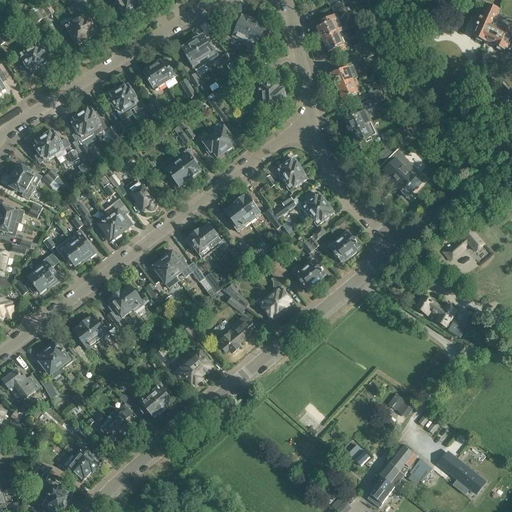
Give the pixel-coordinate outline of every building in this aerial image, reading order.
[(122,15),(124,16),(125,15),(125,16),(136,10),(129,0),(112,0),(113,0),(115,4),(117,5),(118,4),(121,9),(120,10),(120,12),(122,15)] [(129,0),(136,10),(136,11),(143,6),(142,6),(146,4),(143,0),(129,0)] [(344,7),(341,2),(341,1),(330,8),(334,13),(344,7)] [(43,5),(44,7),(44,8),(39,12),(41,15),(44,13),(46,16),(48,15),(49,16),(54,12),(48,2),(43,5)] [(75,17),(74,17),(88,40),(92,37),(93,35),(97,32),(79,2),(69,8),(75,17)] [(498,47),(497,48),(497,49),(501,50),(502,50),(502,49),(505,50),(506,49),(511,51),(511,48),(511,38),(511,35),(511,26),(507,24),(506,25),(505,26),(505,25),(504,26),(501,25),(500,27),(494,24),(500,12),(487,6),(481,19),(477,28),(478,28),(474,37),(477,38),(477,40),(482,43),(483,42),(484,41),(498,47)] [(41,15),(39,12),(37,8),(31,12),(37,22),(43,19),(41,15)] [(323,40),(323,41),(344,31),(343,28),(342,28),(338,20),(339,19),(337,15),(321,22),(322,26),(317,29),(318,29),(323,40)] [(245,45),(254,22),(253,22),(252,21),(249,19),(248,20),(242,18),(241,22),(238,21),(238,19),(232,16),(228,26),(227,27),(226,28),(227,29),(226,31),(224,36),(226,37),(225,39),(232,42),(233,42),(234,42),(235,42),(236,42),(237,42),(245,45)] [(66,27),(72,37),(77,45),(78,44),(80,45),(88,40),(74,17),(68,21),(62,25),(64,29),(66,27)] [(255,23),(254,22),(245,45),(251,48),(252,46),(257,47),(258,44),(267,48),(267,47),(268,47),(269,45),(269,44),(273,34),(267,31),(266,33),(263,32),(265,27),(260,25),(260,24),(256,22),(255,23)] [(344,31),(323,41),(327,48),(328,52),(328,53),(337,48),(338,50),(343,48),(343,46),(344,45),(341,39),(345,37),(343,32),(344,31)] [(207,44),(206,42),(203,36),(198,39),(196,39),(193,41),(193,42),(192,43),(196,48),(205,64),(216,58),(214,55),(210,48),(213,47),(208,40),(209,42),(207,44)] [(27,44),(31,50),(41,66),(43,66),(46,64),(47,62),(51,60),(44,48),(39,40),(37,42),(35,40),(27,44)] [(356,52),(366,48),(370,47),(368,41),(354,46),(356,52)] [(196,70),(205,64),(196,48),(192,43),(190,43),(187,45),(187,46),(182,49),(186,56),(185,57),(183,55),(183,56),(187,63),(189,61),(194,68),(196,70)] [(366,48),(356,52),(358,58),(373,53),(370,47),(366,48)] [(19,54),(26,65),(30,73),(35,70),(36,70),(39,68),(40,66),(41,66),(31,50),(25,53),(24,51),(19,54)] [(227,54),(222,58),(227,66),(232,63),(227,54)] [(158,63),(153,66),(165,85),(175,78),(164,60),(160,63),(158,63)] [(335,87),(351,81),(347,69),(349,68),(347,65),(339,68),(340,71),(331,75),(335,86),(335,87)] [(165,85),(153,66),(149,68),(148,70),(144,73),(155,91),(165,85)] [(195,74),(189,78),(195,89),(202,85),(195,74)] [(286,102),(285,99),(284,98),(282,76),(275,77),(276,85),(259,86),(259,92),(265,92),(265,100),(263,100),(264,110),(265,112),(266,113),(268,113),(270,111),(271,109),(285,108),(284,102),(286,102)] [(199,97),(197,98),(187,80),(181,84),(191,101),(195,99),(199,104),(202,102),(199,97)] [(353,80),(351,81),(335,87),(335,88),(337,87),(342,99),(351,95),(352,97),(357,95),(357,93),(358,92),(353,80)] [(119,91),(118,92),(129,110),(133,108),(136,113),(144,108),(140,102),(140,103),(139,103),(128,86),(124,88),(123,88),(119,90),(119,91)] [(382,94),(380,89),(369,94),(371,99),(382,94)] [(129,110),(118,92),(117,92),(116,92),(113,94),(113,95),(108,98),(119,116),(129,110)] [(363,112),(361,113),(345,121),(348,127),(346,127),(349,133),(351,132),(351,133),(372,123),(366,112),(375,107),(374,105),(385,100),(382,94),(371,99),(372,100),(360,105),(363,112)] [(213,98),(208,101),(226,125),(231,121),(213,98)] [(151,104),(159,116),(162,115),(160,112),(163,111),(156,101),(151,104)] [(159,116),(151,104),(146,107),(155,121),(160,118),(159,116)] [(82,115),(81,115),(93,135),(103,129),(91,109),(87,112),(85,111),(82,113),(82,115)] [(80,115),(78,115),(75,117),(75,118),(71,121),(84,143),(94,136),(93,135),(81,115),(80,115)] [(407,123),(402,117),(392,125),(398,131),(407,123)] [(405,138),(419,126),(414,121),(400,133),(405,138)] [(121,122),(116,125),(124,138),(129,135),(121,122)] [(372,123),(351,133),(357,145),(366,141),(367,143),(372,140),(371,138),(377,135),(372,123)] [(114,127),(109,130),(115,139),(116,141),(120,139),(119,137),(120,136),(114,127)] [(183,131),(190,141),(195,137),(189,129),(188,130),(186,128),(183,131)] [(224,128),(214,136),(226,152),(227,152),(229,151),(232,149),(233,147),(236,144),(224,128)] [(45,137),(44,138),(55,155),(65,149),(54,131),(49,134),(48,134),(45,135),(45,137)] [(179,134),(181,135),(179,136),(186,145),(190,141),(183,131),(179,134)] [(390,132),(386,134),(387,135),(382,137),(385,143),(391,138),(392,136),(390,132)] [(226,152),(214,136),(210,138),(207,134),(201,138),(204,143),(214,155),(217,159),(226,152)] [(55,155),(44,138),(43,138),(41,138),(38,140),(38,141),(34,144),(40,155),(36,157),(40,164),(45,161),(45,162),(55,155)] [(92,156),(86,147),(81,150),(78,152),(82,158),(84,161),(92,156)] [(74,151),(69,154),(74,163),(82,158),(78,152),(76,150),(74,151)] [(410,187),(413,191),(421,184),(410,174),(415,169),(397,150),(381,166),(385,170),(384,171),(390,177),(389,178),(388,177),(388,178),(396,186),(396,187),(402,194),(403,193),(408,188),(408,189),(410,187)] [(188,155),(177,163),(191,180),(191,179),(193,179),(197,177),(197,175),(199,174),(198,173),(200,171),(188,155)] [(146,157),(143,160),(151,170),(156,166),(149,158),(147,159),(146,157)] [(294,159),(277,171),(278,170),(284,180),(301,170),(300,169),(301,167),(299,165),(298,165),(294,159)] [(173,178),(175,181),(180,187),(184,184),(185,184),(191,180),(177,163),(171,167),(168,164),(162,169),(170,180),(173,178)] [(13,175),(36,188),(42,177),(19,164),(16,169),(15,169),(13,173),(14,174),(13,175)] [(108,167),(103,171),(116,188),(121,184),(108,167)] [(57,184),(60,188),(63,185),(58,178),(59,177),(52,170),(48,175),(54,181),(57,184)] [(301,170),(284,180),(291,190),(289,191),(289,192),(307,180),(304,175),(304,173),(303,171),(302,171),(301,170)] [(29,200),(36,188),(13,175),(13,176),(11,176),(9,179),(10,180),(8,185),(24,195),(23,196),(29,200)] [(57,184),(54,181),(48,175),(43,179),(52,188),(57,184)] [(264,180),(268,186),(270,189),(279,184),(277,181),(274,183),(270,176),(264,180)] [(100,184),(104,189),(111,197),(116,193),(109,185),(110,184),(105,177),(101,180),(103,182),(100,184)] [(140,212),(143,210),(146,207),(149,210),(152,210),(154,209),(155,207),(156,204),(145,190),(147,188),(144,186),(143,187),(137,179),(126,188),(122,183),(121,184),(116,188),(123,197),(129,192),(131,194),(130,195),(136,203),(134,205),(140,212)] [(326,202),(324,200),(323,200),(319,195),(315,198),(313,196),(302,205),(297,199),(294,201),(293,201),(284,207),(274,213),(277,217),(276,218),(278,219),(283,216),(284,216),(288,213),(289,211),(297,206),(299,210),(301,210),(305,214),(304,215),(306,218),(308,218),(309,219),(311,216),(312,217),(326,204),(326,202)] [(281,202),(284,207),(293,201),(290,196),(281,202)] [(261,216),(247,197),(245,198),(244,197),(243,199),(241,199),(238,202),(237,204),(236,204),(249,221),(255,217),(256,220),(261,216)] [(120,200),(104,212),(121,235),(131,227),(123,218),(130,213),(120,200)] [(80,203),(78,205),(75,207),(90,227),(95,223),(80,203)] [(34,204),(32,209),(40,214),(43,208),(34,204)] [(249,221),(236,204),(231,208),(230,209),(226,212),(234,223),(232,224),(238,233),(246,228),(244,225),(249,221)] [(326,204),(312,217),(316,223),(314,224),(317,228),(334,214),(330,209),(330,207),(329,205),(327,205),(326,204)] [(0,218),(16,223),(22,224),(24,224),(25,220),(23,218),(25,212),(18,210),(18,211),(2,207),(0,213),(0,212),(0,218)] [(40,214),(32,209),(29,215),(40,220),(41,218),(39,216),(40,214)] [(283,226),(278,219),(276,218),(277,217),(274,213),(271,209),(264,213),(271,222),(271,221),(278,230),(283,226)] [(99,226),(112,242),(121,235),(104,212),(107,216),(97,223),(99,226)] [(78,216),(74,219),(72,221),(78,230),(83,226),(78,218),(79,217),(78,216)] [(13,234),(16,223),(0,218),(0,231),(14,235),(14,234),(13,234)] [(221,242),(209,226),(205,229),(203,228),(197,232),(211,250),(212,252),(219,248),(221,250),(223,249),(224,251),(227,249),(238,265),(244,261),(235,248),(231,250),(224,240),(221,242)] [(315,237),(317,240),(326,233),(321,228),(313,235),(315,237)] [(73,244),(85,259),(88,257),(90,258),(95,254),(91,249),(83,237),(85,236),(80,230),(75,234),(69,239),(73,244)] [(346,232),(337,240),(352,258),(357,254),(357,252),(361,249),(346,231),(346,232)] [(459,241),(458,240),(443,252),(451,261),(466,249),(464,247),(469,243),(476,252),(484,246),(471,231),(459,241)] [(211,250),(197,232),(188,239),(190,242),(187,244),(193,251),(195,249),(201,257),(211,250)] [(35,250),(39,244),(15,239),(15,236),(12,235),(10,244),(12,244),(27,248),(35,250)] [(310,242),(308,243),(310,247),(313,245),(316,243),(313,239),(312,238),(309,240),(310,242)] [(50,251),(53,249),(54,247),(47,239),(43,242),(50,251)] [(352,258),(337,240),(328,247),(328,246),(327,246),(342,264),(346,261),(348,261),(352,258)] [(306,241),(301,245),(309,255),(316,249),(313,245),(310,247),(308,243),(306,241)] [(237,247),(239,249),(244,255),(249,252),(247,249),(242,243),(237,247)] [(26,255),(27,248),(12,244),(12,245),(13,246),(11,252),(26,255)] [(86,261),(85,259),(73,244),(63,252),(75,267),(84,260),(85,262),(86,261)] [(0,264),(6,266),(8,254),(9,255),(9,254),(0,252),(0,264)] [(182,273),(183,275),(186,272),(189,275),(192,273),(200,283),(205,279),(201,274),(194,264),(189,268),(181,258),(178,260),(172,252),(163,260),(176,277),(182,273)] [(38,271),(50,286),(54,283),(55,284),(60,280),(51,269),(59,263),(53,255),(41,264),(43,267),(38,271)] [(219,262),(214,255),(210,258),(213,262),(215,261),(217,264),(219,262)] [(309,263),(303,267),(318,285),(322,282),(323,280),(327,277),(310,256),(306,260),(309,263)] [(150,270),(157,280),(160,278),(169,289),(179,281),(176,277),(163,260),(150,270)] [(278,260),(272,264),(283,277),(288,273),(278,260)] [(269,296),(283,312),(284,312),(285,312),(288,310),(288,309),(293,305),(280,289),(283,287),(278,281),(283,277),(272,264),(267,269),(275,278),(273,280),(274,288),(276,291),(269,296)] [(308,292),(311,290),(312,289),(313,289),(318,285),(303,267),(294,275),(294,274),(293,274),(308,292)] [(51,288),(50,286),(38,271),(36,268),(32,271),(34,274),(28,278),(33,284),(29,288),(34,294),(38,291),(40,294),(49,287),(50,288),(51,288)] [(205,279),(216,294),(223,289),(212,274),(205,279)] [(2,279),(3,277),(0,276),(0,286),(9,289),(11,281),(2,279)] [(28,292),(19,281),(14,285),(22,296),(28,292)] [(246,309),(250,304),(250,303),(241,296),(232,283),(222,291),(246,309)] [(152,284),(145,289),(152,299),(159,294),(152,284)] [(124,290),(119,294),(136,316),(134,313),(144,305),(143,303),(147,300),(143,295),(139,298),(130,287),(126,290),(124,290)] [(136,316),(119,294),(108,302),(109,304),(107,305),(114,313),(109,316),(119,329),(127,322),(124,318),(129,314),(132,319),(136,316)] [(261,304),(265,309),(274,320),(279,316),(280,316),(282,315),(282,313),(283,312),(269,296),(264,301),(261,304)] [(444,310),(440,308),(423,296),(415,308),(427,316),(430,311),(440,317),(436,323),(444,328),(449,321),(450,322),(456,313),(454,313),(455,311),(447,306),(444,310)] [(171,297),(165,301),(171,309),(177,306),(171,297)] [(0,319),(2,321),(4,316),(11,319),(17,306),(0,298),(0,319)] [(231,299),(229,301),(227,304),(243,315),(246,309),(231,299)] [(83,324),(97,342),(102,338),(104,340),(109,336),(103,328),(102,329),(95,320),(96,320),(93,316),(88,320),(88,321),(83,324)] [(225,345),(222,347),(226,352),(229,350),(232,354),(240,348),(238,345),(256,331),(244,317),(232,327),(233,328),(222,338),(223,340),(221,341),(225,345)] [(145,327),(143,325),(139,320),(136,323),(139,328),(140,327),(141,330),(145,327)] [(449,331),(459,337),(465,327),(455,321),(449,331)] [(466,328),(477,334),(480,327),(470,321),(466,328)] [(87,349),(97,342),(83,324),(79,328),(78,327),(72,331),(75,335),(76,335),(87,349)] [(114,329),(109,332),(119,345),(124,341),(114,329)] [(188,329),(183,333),(191,341),(195,337),(188,329)] [(48,352),(60,368),(62,370),(74,360),(69,353),(66,355),(64,352),(63,351),(57,343),(50,348),(51,349),(48,352)] [(93,363),(87,355),(86,355),(79,346),(75,350),(77,353),(87,367),(88,367),(90,370),(94,367),(92,364),(93,363)] [(77,353),(75,350),(74,350),(72,347),(69,349),(74,356),(77,353)] [(60,368),(48,352),(47,350),(46,351),(45,352),(41,354),(41,355),(35,360),(36,360),(39,364),(40,363),(50,376),(52,378),(56,374),(54,372),(60,368)] [(201,353),(191,361),(203,376),(205,375),(206,375),(209,372),(209,371),(212,368),(209,364),(209,363),(201,353)] [(203,376),(191,361),(175,374),(172,369),(166,374),(175,386),(181,381),(182,382),(186,379),(192,385),(194,384),(196,386),(202,381),(200,379),(203,376)] [(20,393),(22,395),(22,396),(23,396),(23,397),(24,397),(26,397),(27,397),(28,396),(28,397),(40,387),(32,376),(26,380),(24,377),(24,376),(22,377),(23,378),(22,379),(20,377),(20,376),(19,375),(16,371),(16,372),(15,371),(15,372),(10,375),(10,376),(3,381),(9,390),(14,386),(20,393)] [(43,385),(51,399),(57,396),(49,382),(43,385)] [(149,394),(163,411),(164,410),(166,410),(168,408),(168,407),(172,403),(168,398),(172,394),(164,385),(162,386),(161,385),(149,394)] [(163,411),(149,394),(138,404),(139,406),(138,407),(145,417),(149,413),(154,419),(158,415),(160,415),(162,413),(162,412),(163,411)] [(120,399),(125,405),(129,409),(133,405),(125,395),(120,399)] [(397,395),(390,405),(396,410),(403,400),(397,395)] [(406,418),(414,408),(407,403),(400,413),(406,418)] [(117,421),(112,425),(126,442),(127,440),(128,440),(131,438),(131,436),(134,434),(131,429),(132,428),(125,421),(133,414),(129,409),(125,405),(120,409),(123,413),(115,419),(117,421)] [(435,413),(430,409),(418,423),(423,427),(435,413)] [(24,428),(28,423),(22,419),(23,418),(16,412),(11,418),(18,424),(18,423),(24,428)] [(444,420),(439,416),(428,431),(433,435),(444,420)] [(102,431),(106,436),(112,444),(114,443),(118,448),(121,445),(123,445),(125,443),(125,442),(126,442),(112,425),(107,419),(98,427),(101,431),(102,431)] [(78,451),(81,453),(76,459),(91,472),(93,474),(95,472),(95,473),(99,469),(98,468),(101,464),(85,449),(92,441),(74,424),(68,431),(81,443),(77,447),(77,450),(79,451),(78,451)] [(5,439),(3,446),(6,447),(12,448),(14,448),(15,443),(13,443),(14,441),(5,439)] [(361,467),(370,458),(358,446),(349,455),(361,467)] [(378,475),(382,479),(395,488),(396,487),(398,486),(399,485),(400,484),(401,482),(401,480),(405,476),(419,459),(404,447),(387,468),(385,466),(378,475)] [(448,455),(440,465),(458,480),(470,489),(476,494),(484,484),(448,455)] [(83,482),(91,472),(76,459),(72,464),(68,460),(64,465),(83,482)] [(422,483),(432,470),(421,461),(410,474),(422,483)] [(38,470),(41,464),(36,462),(33,467),(38,470)] [(0,472),(11,470),(11,464),(0,463),(0,472)] [(39,470),(44,473),(48,475),(52,468),(42,465),(39,470)] [(14,471),(2,474),(3,479),(15,476),(14,471)] [(380,509),(395,488),(382,479),(370,495),(371,496),(368,500),(380,509)] [(458,480),(453,486),(465,496),(470,489),(458,480)] [(45,494),(48,496),(68,507),(73,498),(71,497),(72,496),(53,485),(50,492),(48,495),(45,493),(44,493),(44,494),(45,494)] [(348,490),(332,507),(337,511),(348,511),(352,508),(350,506),(357,499),(348,490)] [(65,511),(68,507),(48,496),(46,500),(48,501),(44,508),(51,511),(65,511)] [(21,511),(19,502),(7,505),(8,511),(21,511)]
